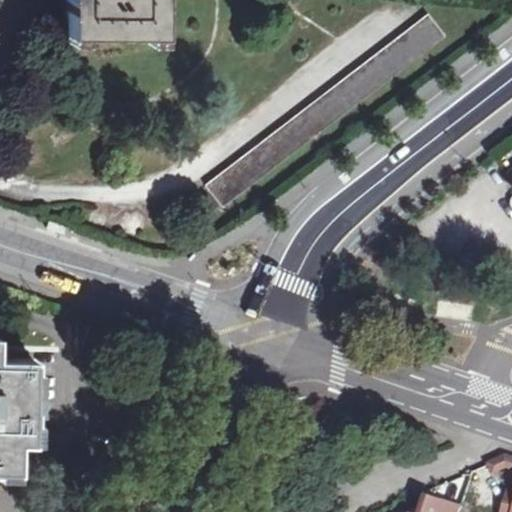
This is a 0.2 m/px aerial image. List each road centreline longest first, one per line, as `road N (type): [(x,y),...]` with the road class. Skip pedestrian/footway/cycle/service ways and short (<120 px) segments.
road 1 (secondary): [(263,331),(319,239),(511,76)]
road 2 (tertiary): [(0,246),(263,331)]
road 3 (secondary): [(263,331),(461,399)]
road 4 (secondary): [(263,331),(243,410),(187,511)]
